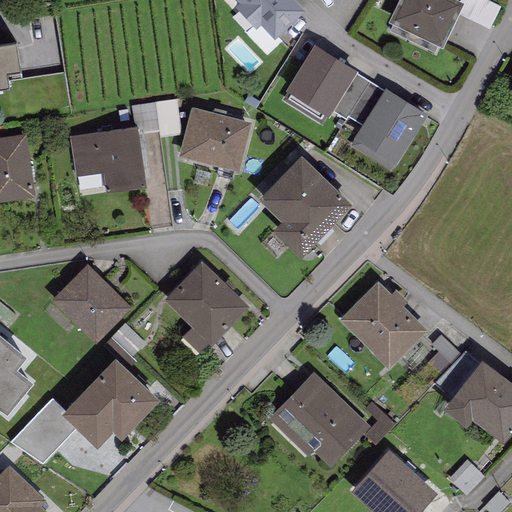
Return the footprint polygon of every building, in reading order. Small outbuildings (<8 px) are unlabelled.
[(304,16),(289,0),(232,0),(240,8),(235,12),(256,33),(260,28),(274,44),(304,16)] [(459,5),(448,0),(400,0),(388,26),(392,28),(390,33),(434,54),(436,50),(441,52),(459,16),(463,7),(459,5)] [(483,0),(461,0),(459,5),(463,7),(459,16),(489,31),(500,8),(483,0)] [(357,76),(314,49),(282,101),(322,126),(325,120),(328,122),(334,114),(357,76)] [(0,96),(10,95),(8,81),(21,79),(17,50),(0,53),(0,96)] [(370,83),(357,76),(334,114),(346,121),(348,118),(370,83)] [(385,92),(370,83),(348,118),(363,128),(385,92)] [(427,118),(385,92),(363,128),(350,148),(390,173),(394,167),(396,168),(427,118)] [(140,143),(177,140),(175,107),(137,110),(140,143)] [(191,111),(178,161),(238,176),(251,126),(191,111)] [(137,131),(72,140),(77,180),(104,176),(107,198),(146,193),(137,131)] [(0,142),(0,205),(34,200),(25,138),(0,142)] [(351,210),(301,161),(258,205),(282,229),(273,238),(299,263),(351,210)] [(201,265),(164,304),(191,331),(183,340),(200,355),(208,347),(211,350),(249,311),(201,265)] [(87,268),(45,311),(63,329),(70,322),(95,346),(131,310),(87,268)] [(377,285),(339,323),(388,372),(427,333),(403,310),(408,305),(395,292),(390,298),(377,285)] [(125,324),(112,337),(133,356),(145,344),(125,324)] [(26,364),(0,342),(0,417),(7,423),(33,390),(16,376),(26,364)] [(159,405),(114,363),(66,413),(61,419),(73,431),(97,454),(112,438),(120,446),(159,405)] [(511,437),(511,387),(482,365),(444,415),(466,432),(471,425),(503,449),(511,437)] [(370,430),(312,375),(267,422),(306,460),(313,453),(331,471),(370,430)] [(66,413),(52,400),(10,444),(42,465),(73,431),(61,419),(66,413)] [(388,454),(351,496),(369,511),(423,511),(437,496),(388,454)] [(484,478),(467,461),(447,480),(465,498),(484,478)] [(9,468),(0,477),(0,511),(42,511),(40,509),(46,503),(9,468)] [(499,494),(484,509),(486,511),(502,511),(510,505),(499,494)]
